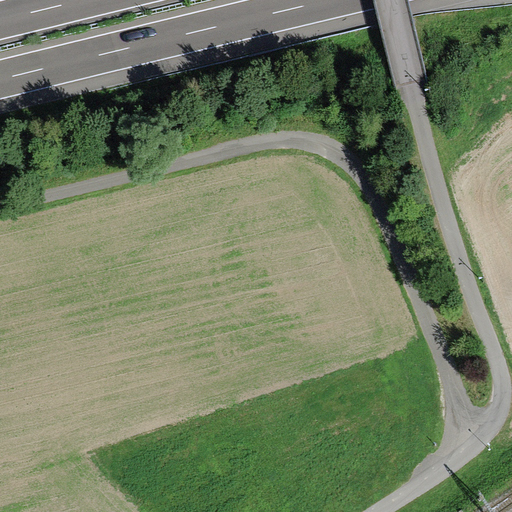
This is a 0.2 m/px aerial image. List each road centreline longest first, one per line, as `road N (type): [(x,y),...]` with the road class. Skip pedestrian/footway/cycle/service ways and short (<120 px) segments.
road 1 (track): [(0,206),(266,140),(316,143),(339,154),(375,199),(431,326),(467,453)]
road 2 (track): [(411,82),(502,384),(499,415),(467,453)]
road 3 (motorway): [(0,79),(328,0)]
